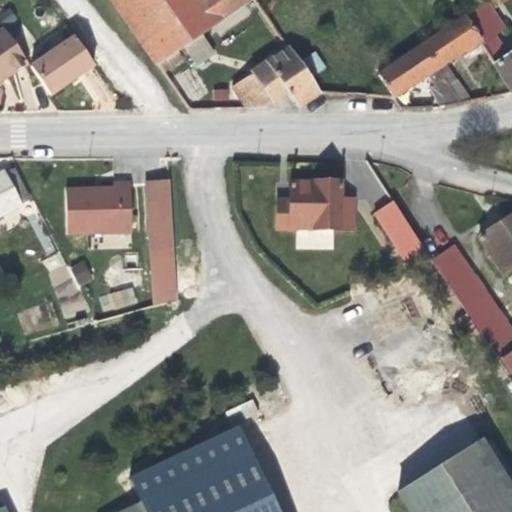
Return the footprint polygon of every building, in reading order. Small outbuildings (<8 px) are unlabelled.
[(110,0),(157,65),(175,53),(219,23),(203,0),(110,0)] [(252,0),(203,0),(219,23),(252,0)] [(481,18),(505,0),(488,0),(475,9),(481,18)] [(504,19),(500,12),(494,16),(498,23),(504,19)] [(445,65),(480,41),(464,18),(419,47),(459,106),(472,103),(445,65)] [(27,64),(3,29),(0,31),(0,81),(6,78),(27,64)] [(72,80),(93,66),(74,37),(30,68),(49,96),(72,80)] [(459,106),(419,47),(377,76),(392,99),(424,78),(429,87),(425,89),(441,109),(459,106)] [(319,93),(289,49),(266,65),(286,94),(295,106),(297,107),(319,93)] [(511,49),(492,64),(511,93),(511,49)] [(163,73),(181,61),(175,53),(157,65),(163,73)] [(286,94),(266,65),(253,74),(272,103),(286,94)] [(272,103),(253,74),(232,89),(246,109),(264,108),(272,103)] [(0,215),(19,206),(19,205),(29,200),(13,169),(3,173),(2,173),(0,174),(0,215)] [(173,257),(168,182),(146,183),(151,259),(173,257)] [(131,232),(130,183),(112,184),(113,189),(100,189),(65,190),(66,234),(131,232)] [(353,230),(353,200),(340,200),(340,183),(314,183),(289,183),(289,200),(276,200),(276,229),(353,230)] [(391,202),(372,212),(406,262),(426,249),(391,202)] [(502,275),(511,268),(511,215),(497,225),(478,237),(502,275)] [(0,282),(33,266),(22,246),(0,256),(0,282)] [(511,329),(454,247),(431,263),(511,375),(511,329)] [(321,259),(305,259),(305,280),(321,280),(321,259)] [(79,287),(93,280),(83,260),(69,267),(79,287)] [(239,423),(131,473),(143,499),(149,511),(280,511),(274,497),(239,423)] [(511,511),(511,486),(481,441),(396,494),(408,511),(511,511)] [(149,511),(143,499),(117,511),(149,511)]
